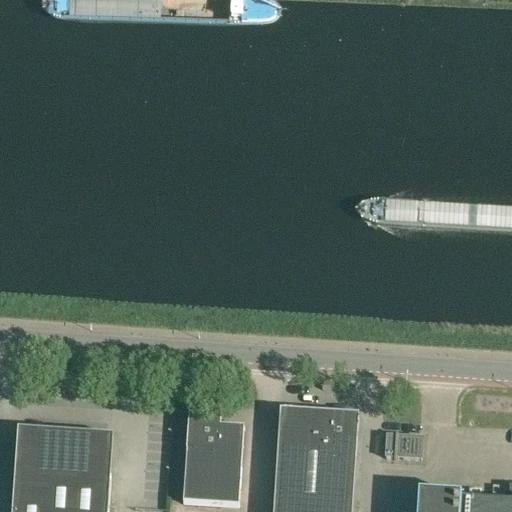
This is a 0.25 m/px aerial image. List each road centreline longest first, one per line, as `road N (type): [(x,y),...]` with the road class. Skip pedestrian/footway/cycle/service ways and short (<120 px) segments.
road 1 (tertiary): [(0,337),(511,372)]
road 2 (unknown): [(268,356),(261,511)]
